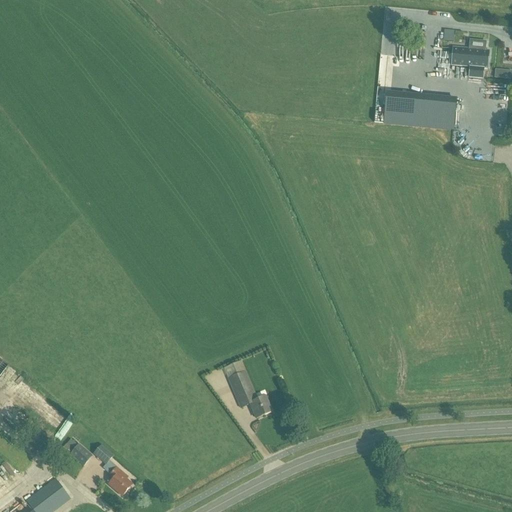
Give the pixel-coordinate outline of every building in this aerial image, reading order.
[(421,24),(439,25),(440,11),(422,10),(421,24)] [(443,41),(454,42),(455,32),(444,31),(443,41)] [(490,52),(486,51),(486,43),(470,41),(470,50),(454,49),(452,66),(470,68),(469,77),(483,78),(484,69),(488,69),(490,52)] [(445,58),(445,45),(424,45),(424,57),(445,58)] [(495,79),(511,80),(511,72),(496,70),(495,79)] [(384,125),(455,131),(458,100),(387,94),(384,125)] [(0,377),(9,365),(0,358),(0,377)] [(259,401),(242,361),(224,369),(241,409),(251,405),(257,420),(273,413),(267,398),(259,401)] [(92,457),(79,446),(72,455),(85,466),(92,457)] [(94,455),(106,465),(109,462),(114,456),(102,446),(94,455)] [(126,476),(109,462),(106,465),(103,469),(111,475),(109,477),(113,481),(109,485),(123,497),(133,486),(124,479),(126,476)] [(55,511),(71,500),(56,480),(27,502),(30,507),(34,511),(55,511)]
